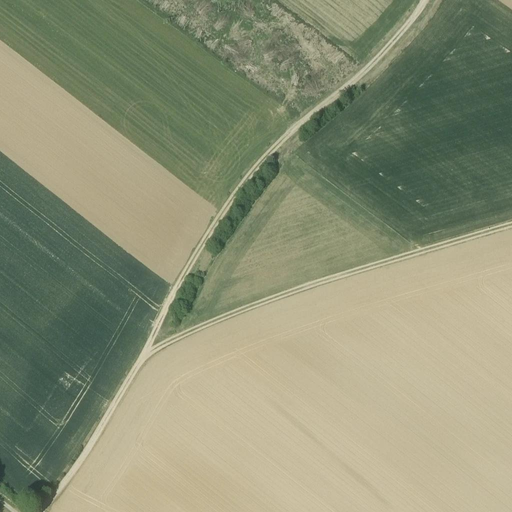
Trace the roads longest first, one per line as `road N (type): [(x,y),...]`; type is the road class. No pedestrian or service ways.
road 1 (track): [(424,0),(351,80),(261,159),(200,244),(141,354)]
road 2 (track): [(511,223),(227,314),(141,354)]
road 3 (track): [(141,354),(38,511)]
